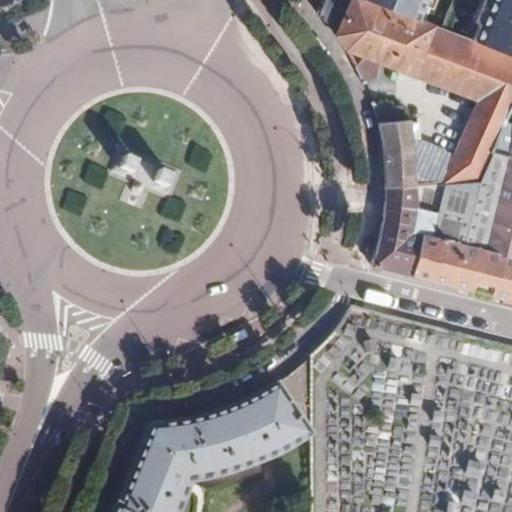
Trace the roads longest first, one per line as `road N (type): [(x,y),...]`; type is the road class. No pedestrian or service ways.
road 1 (residential): [(260,259),(511,323)]
road 2 (primary): [(260,259),(276,219),(275,153),(244,94),(185,56)]
road 3 (primary): [(30,267),(42,344),(38,431)]
road 4 (primary): [(38,431),(96,367),(159,323)]
road 5 (primary): [(30,267),(87,312),(159,323)]
road 6 (primary): [(159,323),(220,299),(260,259)]
